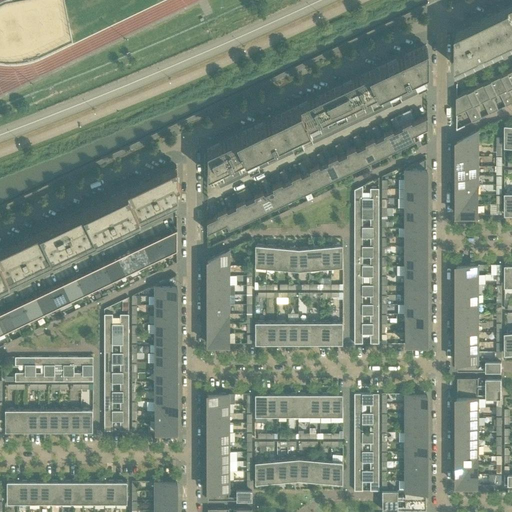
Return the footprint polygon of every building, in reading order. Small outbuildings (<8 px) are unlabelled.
[(501,9),(500,9),(511,33),(511,9),(510,5),(504,7),(501,9)] [(492,13),(491,14),(504,41),(511,36),(511,33),(500,9),(495,12),(495,11),(492,13)] [(483,18),(482,18),(495,45),(504,41),(491,14),(486,16),(482,17),(483,18)] [(473,22),(472,23),(485,50),(495,45),(482,18),(477,21),(476,20),(473,22)] [(485,50),(472,23),(457,30),(456,63),(485,50)] [(427,44),(378,67),(391,94),(413,83),(410,76),(427,68),(427,44)] [(378,67),(369,72),(378,91),(387,87),(391,94),(378,67)] [(511,69),(502,74),(509,87),(511,85),(511,69)] [(369,72),(360,76),(369,95),(378,91),(369,72)] [(502,74),(486,82),(492,95),(500,92),(506,105),(511,102),(511,94),(509,87),(502,74)] [(360,76),(334,88),(347,115),(369,104),(365,97),(369,95),(360,76)] [(486,82),(469,90),(475,103),(483,100),(489,113),(498,109),(492,95),(486,82)] [(334,88),(325,93),(334,112),(343,108),(346,115),(347,115),(334,88)] [(475,103),(469,90),(457,96),(457,112),(466,108),(472,121),(482,117),(475,103)] [(325,93),(316,97),(325,116),(334,112),(325,93)] [(316,97),(290,110),(299,129),(302,136),(325,125),(321,118),(325,116),(316,97)] [(290,110),(281,114),(290,133),(299,129),(290,110)] [(281,114),(272,118),(281,137),(290,133),(281,114)] [(411,120),(406,122),(414,138),(412,133),(427,126),(427,115),(412,122),(411,120)] [(395,116),(393,117),(404,143),(414,138),(406,122),(401,124),(402,126),(400,127),(395,116)] [(392,129),(388,131),(395,147),(404,143),(393,117),(390,118),(396,129),(393,131),(392,129)] [(272,118),(245,131),(254,150),(258,157),(280,147),(277,139),(281,137),(272,118)] [(376,125),(374,126),(386,151),(395,147),(388,131),(383,133),(384,135),(382,136),(376,125)] [(374,137),(369,140),(377,156),(386,151),(374,126),(372,127),(377,138),(375,139),(374,137)] [(457,139),(457,146),(478,146),(478,130),(478,129),(457,140),(457,139)] [(245,131),(237,135),(246,154),(254,150),(245,131)] [(358,134),(356,135),(368,160),(377,156),(369,140),(365,142),(366,144),(363,145),(358,134)] [(237,135),(227,140),(236,159),(246,154),(237,135)] [(355,146),(351,148),(358,165),(368,160),(356,135),(353,136),(359,147),(356,148),(355,146)] [(236,159),(227,140),(207,149),(207,182),(236,168),(233,160),(236,159)] [(339,143),(337,144),(349,169),(358,165),(351,148),(346,151),(347,153),(344,154),(339,143)] [(337,155),(332,157),(340,173),(349,169),(337,144),(335,145),(340,156),(338,157),(337,155)] [(457,146),(457,156),(478,156),(478,146),(457,146)] [(321,152),(319,153),(331,178),(340,173),(332,157),(328,159),(329,161),(326,163),(321,152)] [(318,164),(314,166),(322,182),(331,178),(319,153),(316,154),(322,165),(319,166),(318,164)] [(457,156),(457,165),(478,165),(478,156),(457,156)] [(405,167),(405,179),(427,179),(427,177),(426,177),(426,168),(426,158),(405,167)] [(302,160),(300,161),(312,187),(322,182),(314,166),(309,168),(310,170),(308,171),(302,160)] [(300,173),(295,175),(303,191),(312,187),(300,161),(298,162),(303,174),(300,175),(300,173)] [(176,164),(161,171),(172,195),(177,193),(177,184),(180,182),(177,175),(177,164),(176,164)] [(457,165),(457,175),(478,175),(478,165),(457,165)] [(284,169),(282,170),(294,195),(303,191),(295,175),(291,177),(292,179),(289,180),(284,169)] [(281,181),(277,184),(284,200),(294,195),(282,170),(279,171),(285,182),(282,184),(281,181)] [(161,171),(152,175),(164,199),(172,195),(161,171)] [(152,175),(144,179),(155,203),(156,205),(160,203),(159,201),(164,199),(152,175)] [(457,175),(457,184),(478,184),(478,175),(457,175)] [(209,181),(211,186),(218,183),(215,178),(209,181)] [(265,178),(263,179),(275,204),(284,200),(277,184),(272,186),(273,188),(271,189),(265,178)] [(144,179),(135,183),(146,207),(155,203),(144,179)] [(263,190),(258,192),(266,209),(275,204),(263,179),(261,180),(266,191),(264,192),(263,190)] [(405,179),(405,188),(427,188),(427,187),(426,187),(426,179),(427,179),(405,179)] [(135,183),(126,188),(138,211),(146,207),(135,183)] [(457,184),(457,194),(478,194),(478,184),(457,184)] [(354,189),(354,207),(379,207),(379,188),(370,188),(370,192),(362,192),(362,185),(354,189)] [(247,187),(245,188),(257,213),(266,209),(258,192),(254,195),(255,197),(252,198),(247,187)] [(126,188),(118,192),(129,215),(138,211),(126,188)] [(244,199),(240,201),(248,217),(257,213),(245,188),(243,189),(248,200),(245,201),(244,199)] [(405,188),(405,198),(427,198),(427,196),(426,196),(426,188),(427,188),(405,188)] [(118,192),(109,196),(120,219),(129,215),(118,192)] [(457,194),(457,204),(478,204),(478,194),(457,194)] [(100,200),(112,224),(113,226),(117,224),(116,221),(120,219),(109,196),(100,200)] [(228,196),(226,197),(238,222),(248,217),(240,201),(235,203),(236,205),(234,207),(228,196)] [(226,208),(221,210),(226,221),(229,227),(238,222),(226,197),(224,198),(229,209),(227,210),(226,208)] [(405,198),(405,207),(427,207),(427,206),(426,206),(426,198),(427,198),(405,198)] [(100,200),(92,204),(103,228),(112,224),(100,200)] [(92,204),(83,208),(94,232),(103,228),(92,204)] [(478,204),(457,204),(457,214),(479,214),(478,204)] [(354,207),(354,227),(379,227),(379,207),(354,207)] [(405,207),(405,217),(427,217),(427,216),(426,216),(426,208),(427,208),(427,207),(405,207)] [(83,208),(74,213),(85,236),(94,232),(83,208)] [(226,221),(221,210),(217,212),(218,214),(207,220),(207,231),(226,221)] [(74,213),(65,217),(77,240),(85,236),(74,213)] [(65,217),(57,221),(68,244),(69,246),(73,244),(72,242),(77,240),(65,217)] [(405,217),(405,227),(427,227),(427,225),(426,225),(426,217),(427,217),(405,217)] [(57,221),(48,225),(59,249),(68,244),(57,221)] [(48,225),(39,229),(50,253),(59,249),(48,225)] [(354,227),(354,246),(379,246),(379,227),(354,227)] [(405,227),(405,236),(427,236),(427,235),(426,235),(426,227),(427,227),(405,227)] [(177,228),(157,238),(165,254),(176,248),(177,248),(177,228)] [(39,229),(30,233),(42,257),(50,253),(39,229)] [(30,233),(22,238),(33,261),(42,257),(30,233)] [(405,236),(405,246),(427,246),(427,245),(426,245),(426,237),(427,237),(427,236),(405,236)] [(22,238),(13,242),(24,265),(25,267),(30,265),(29,263),(33,261),(22,238)] [(157,238),(144,244),(151,260),(165,254),(157,238)] [(13,242),(4,246),(16,269),(24,265),(13,242)] [(144,244),(130,250),(138,267),(151,260),(144,244)] [(255,266),(266,267),(266,245),(255,244),(255,266)] [(342,244),(331,245),(331,267),(343,266),(343,258),(342,258),(342,244)] [(266,267),(277,268),(277,246),(266,245),(266,267)] [(331,245),(320,246),(320,268),(331,267),(331,245)] [(4,246),(0,248),(0,258),(7,274),(16,269),(4,246)] [(277,268),(288,269),(288,247),(277,246),(277,268)] [(298,247),(298,270),(309,269),(309,246),(298,247)] [(320,246),(309,246),(309,269),(320,268),(320,246)] [(354,246),(354,265),(379,265),(379,246),(354,246)] [(405,246),(405,255),(427,255),(427,254),(426,254),(426,246),(427,246),(405,246)] [(288,269),(298,270),(298,247),(288,247),(288,269)] [(207,264),(207,265),(228,265),(228,249),(207,259),(207,264)] [(130,250),(116,257),(124,273),(138,267),(130,250)] [(405,255),(405,265),(427,265),(427,264),(426,264),(426,256),(427,256),(427,255),(405,255)] [(116,257),(103,263),(111,280),(124,273),(116,257)] [(103,263),(89,270),(97,286),(111,280),(103,263)] [(457,264),(457,274),(478,274),(478,264),(457,264)] [(206,274),(206,275),(228,275),(228,265),(207,265),(207,266),(207,274),(206,274)] [(354,265),(354,285),(379,285),(379,265),(354,265)] [(405,265),(405,275),(427,275),(427,273),(426,273),(426,266),(427,266),(427,265),(405,265)] [(89,270),(76,276),(84,293),(97,286),(89,270)] [(155,284),(155,295),(177,295),(177,284),(176,284),(176,274),(155,284)] [(457,274),(457,284),(478,284),(478,274),(457,274)] [(206,283),(206,285),(228,285),(228,275),(206,275),(207,275),(207,283),(206,283)] [(405,275),(405,285),(427,285),(427,283),(426,283),(426,275),(427,275),(405,275)] [(76,276),(62,283),(70,299),(84,293),(76,276)] [(62,283),(49,289),(56,305),(70,299),(62,283)] [(457,284),(457,293),(478,293),(478,284),(457,284)] [(206,294),(228,294),(236,294),(236,285),(228,285),(206,285),(207,285),(207,293),(206,293),(206,294)] [(354,285),(354,304),(379,304),(379,285),(354,285)] [(405,285),(405,294),(427,294),(427,293),(426,293),(426,285),(427,285),(405,285)] [(49,289),(35,296),(43,312),(56,305),(49,289)] [(457,293),(457,303),(478,303),(478,293),(457,293)] [(207,302),(207,304),(228,304),(228,294),(206,294),(206,295),(207,294),(207,302)] [(405,294),(405,304),(427,304),(427,302),(426,302),(426,294),(427,294),(405,294)] [(155,295),(155,304),(177,304),(177,295),(155,295)] [(35,296),(22,302),(29,318),(43,312),(35,296)] [(22,302),(8,308),(16,325),(29,318),(22,302)] [(457,303),(457,312),(478,312),(478,303),(457,303)] [(155,304),(155,314),(177,314),(177,304),(155,304)] [(207,312),(207,313),(228,313),(228,304),(207,304),(207,312)] [(354,304),(354,323),(379,323),(379,304),(354,304)] [(405,304),(405,313),(427,313),(427,312),(426,312),(426,304),(427,304),(405,304)] [(8,308),(0,312),(0,326),(2,331),(16,325),(8,308)] [(457,312),(457,322),(478,322),(478,312),(457,312)] [(104,325),(104,333),(129,333),(129,313),(120,313),(120,317),(112,317),(112,313),(104,313),(104,322),(105,322),(105,325),(104,325)] [(207,322),(207,323),(228,323),(228,313),(207,313),(207,314),(207,322)] [(405,313),(405,323),(427,323),(427,322),(426,322),(426,314),(427,314),(427,313),(405,313)] [(155,314),(155,324),(177,324),(177,314),(155,314)] [(266,342),(266,321),(255,321),(255,343),(262,343),(262,342),(266,342)] [(277,321),(266,321),(266,342),(270,342),(270,343),(277,343),(277,321)] [(288,321),(277,321),(277,343),(283,343),(283,342),(288,342),(288,321)] [(298,321),(288,321),(288,342),(292,342),(292,343),(298,343),(298,321)] [(309,321),(298,321),(298,343),(305,343),(305,342),(309,342),(309,321)] [(320,321),(309,321),(309,342),(313,342),(313,343),(320,343),(320,321)] [(331,321),(320,321),(320,343),(327,343),(327,342),(331,342),(331,321)] [(343,321),(331,321),(331,342),(335,342),(335,343),(342,343),(342,328),(343,328),(343,321)] [(457,322),(457,332),(478,332),(478,322),(457,322)] [(207,331),(207,333),(228,333),(228,323),(207,323),(207,331)] [(379,323),(354,323),(354,343),(362,343),(362,333),(370,333),(370,343),(379,343),(379,323)] [(405,323),(405,333),(427,333),(427,331),(426,331),(426,323),(427,323),(405,323)] [(155,324),(155,333),(177,333),(177,324),(155,324)] [(457,332),(457,341),(478,341),(478,332),(457,332)] [(104,333),(104,341),(105,341),(105,344),(104,344),(104,353),(129,353),(129,333),(104,333)] [(155,333),(155,343),(177,343),(177,341),(177,333),(155,333)] [(228,333),(207,333),(207,343),(228,343),(228,333)] [(427,333),(405,333),(405,343),(426,343),(426,333),(427,333)] [(457,341),(457,351),(478,351),(478,341),(457,341)] [(155,343),(155,352),(177,352),(177,351),(177,343),(155,343)] [(457,351),(457,360),(478,360),(478,351),(457,351)] [(155,352),(155,362),(177,362),(177,353),(177,352),(155,352)] [(104,353),(104,360),(105,360),(105,364),(104,364),(104,372),(129,372),(129,353),(104,353)] [(35,380),(35,356),(27,356),(27,357),(24,357),(24,356),(15,356),(15,364),(24,364),(24,372),(15,372),(15,376),(15,380),(35,380)] [(54,356),(46,356),(46,357),(43,357),(43,356),(35,356),(35,380),(54,380),(54,356)] [(73,356),(65,356),(65,357),(62,357),(62,356),(54,356),(54,380),(73,380),(73,356)] [(93,356),(85,356),(85,357),(81,357),(81,356),(73,356),(73,380),(93,380),(93,356)] [(478,360),(457,360),(457,361),(457,371),(502,371),(502,360),(486,360),(486,367),(478,367),(478,360)] [(155,362),(155,372),(177,372),(177,362),(155,362)] [(104,372),(104,380),(105,379),(105,383),(104,383),(104,391),(129,391),(129,372),(104,372)] [(155,372),(155,381),(177,381),(177,372),(155,372)] [(457,377),(457,387),(502,387),(502,377),(486,377),(486,384),(478,384),(478,377),(457,377)] [(155,381),(155,391),(177,391),(177,381),(155,381)] [(457,387),(457,396),(457,397),(478,397),(502,397),(502,387),(457,387)] [(104,391),(104,399),(105,399),(105,402),(104,402),(104,410),(129,410),(129,391),(104,391)] [(155,391),(155,401),(177,401),(177,391),(155,391)] [(206,402),(206,403),(228,403),(228,393),(207,393),(207,402),(206,402)] [(255,415),(266,415),(266,394),(262,394),(262,393),(255,393),(255,415)] [(266,415),(277,415),(277,393),(270,393),(270,394),(266,394),(266,415)] [(277,415),(288,415),(288,394),(283,394),(283,393),(277,393),(277,415)] [(288,415),(298,415),(298,393),(292,393),(292,394),(288,394),(288,415)] [(298,415),(309,415),(309,394),(305,394),(305,393),(298,393),(298,415)] [(309,415),(320,415),(320,393),(313,393),(313,394),(309,394),(309,415)] [(320,415),(331,415),(331,394),(326,394),(326,393),(320,393),(320,415)] [(331,394),(331,415),(343,415),(343,407),(342,407),(342,393),(335,393),(335,394),(331,394)] [(354,393),(354,413),(379,413),(379,393),(354,393)] [(405,393),(405,403),(427,403),(427,402),(426,402),(426,393),(405,393)] [(457,396),(457,406),(478,406),(478,397),(457,397),(457,396)] [(155,401),(155,410),(177,410),(177,401),(155,401)] [(206,411),(206,413),(228,413),(228,403),(206,403),(207,403),(207,411),(206,411)] [(405,403),(405,413),(427,413),(427,411),(426,411),(426,403),(427,403),(405,403)] [(457,406),(457,416),(478,416),(478,406),(457,406)] [(16,430),(16,408),(5,408),(5,430),(16,430)] [(27,408),(16,408),(16,430),(27,430),(27,408)] [(38,408),(27,408),(27,430),(38,430),(38,408)] [(48,408),(38,408),(38,430),(48,430),(48,408)] [(59,408),(48,408),(48,430),(59,430),(59,408)] [(70,408),(59,408),(59,430),(70,430),(70,408)] [(81,408),(70,408),(70,430),(81,430),(81,408)] [(93,408),(81,408),(81,430),(92,430),(92,416),(93,416),(93,408)] [(129,410),(104,410),(104,418),(105,418),(105,421),(104,421),(104,430),(112,430),(112,420),(120,420),(120,430),(129,430),(129,410)] [(155,410),(155,420),(177,420),(177,410),(155,410)] [(206,421),(206,422),(228,422),(228,413),(206,413),(207,413),(207,421),(206,421)] [(354,413),(354,432),(379,432),(379,413),(354,413)] [(405,413),(405,422),(427,422),(427,421),(426,421),(426,413),(427,413),(405,413)] [(457,416),(457,426),(478,426),(478,416),(457,416)] [(177,420),(155,420),(155,430),(176,430),(177,430),(177,420)] [(207,430),(207,432),(228,432),(228,422),(206,422),(206,423),(207,423),(207,430)] [(405,422),(405,432),(427,432),(427,430),(426,430),(426,423),(427,423),(427,422),(405,422)] [(457,426),(457,435),(478,435),(478,426),(457,426)] [(207,440),(207,441),(228,441),(228,432),(207,432),(207,440)] [(354,432),(354,451),(379,451),(379,432),(354,432)] [(405,432),(405,441),(427,441),(427,440),(426,440),(426,432),(427,432),(405,432)] [(457,435),(457,445),(478,445),(478,435),(457,435)] [(207,450),(207,451),(228,451),(228,441),(207,441),(207,442),(207,450)] [(405,441),(405,451),(427,451),(427,450),(426,450),(426,442),(427,442),(427,441),(405,441)] [(457,445),(457,454),(478,454),(478,445),(457,445)] [(207,459),(207,461),(228,461),(228,451),(207,451),(207,459)] [(354,451),(354,470),(379,470),(379,451),(354,451)] [(405,451),(405,461),(427,461),(427,459),(426,459),(426,451),(427,451),(405,451)] [(457,454),(457,464),(478,464),(478,454),(457,454)] [(288,480),(298,479),(298,457),(288,458),(288,480)] [(298,479),(309,480),(309,458),(298,457),(298,479)] [(277,481),(288,480),(288,458),(277,459),(277,481)] [(309,480),(320,481),(320,459),(309,458),(309,480)] [(266,482),(277,481),(277,459),(266,460),(266,482)] [(320,481),(331,482),(331,460),(320,459),(320,481)] [(255,483),(266,482),(266,460),(255,461),(255,483)] [(331,460),(331,482),(342,483),(342,468),(343,468),(343,461),(331,460)] [(207,469),(207,470),(228,470),(228,461),(207,461),(207,469)] [(405,461),(405,470),(427,470),(427,469),(426,469),(426,461),(427,461),(405,461)] [(457,464),(457,474),(478,474),(478,464),(457,464)] [(207,478),(207,480),(228,480),(228,470),(207,470),(207,471),(207,478)] [(379,470),(354,470),(354,490),(361,490),(361,480),(370,480),(370,490),(379,490),(379,470)] [(405,470),(405,480),(427,480),(427,478),(426,478),(426,471),(427,471),(427,470),(405,470)] [(478,474),(457,474),(457,484),(478,484),(478,474)] [(6,502),(18,502),(18,480),(6,480),(6,502)] [(18,502),(29,502),(28,480),(18,480),(18,502)] [(29,502),(39,502),(39,480),(28,480),(29,502)] [(39,502),(50,502),(50,480),(39,480),(39,502)] [(50,502),(61,502),(61,480),(50,480),(50,502)] [(61,502),(72,502),(72,480),(61,480),(61,502)] [(72,502),(83,502),(83,480),(72,480),(72,502)] [(83,502),(94,502),(94,480),(83,480),(83,502)] [(94,502),(104,502),(104,480),(94,480),(94,502)] [(104,502),(115,502),(115,480),(104,480),(104,502)] [(115,480),(115,502),(127,502),(127,480),(115,480)] [(155,480),(155,490),(177,490),(177,489),(177,480),(176,480),(155,480)] [(207,488),(207,489),(228,489),(228,480),(207,480),(207,488)] [(405,480),(405,489),(426,489),(426,480),(427,480),(405,480)] [(228,489),(207,489),(207,490),(207,500),(252,499),(252,489),(236,489),(236,496),(228,496),(228,489)] [(381,489),(381,500),(397,500),(405,500),(426,500),(426,489),(405,489),(405,497),(397,497),(397,489),(381,489)] [(155,490),(155,500),(177,500),(177,498),(177,491),(177,490),(155,490)] [(155,500),(155,509),(177,509),(177,500),(155,500)] [(397,500),(381,500),(381,510),(426,510),(426,500),(405,500),(405,506),(397,506),(397,500)]
